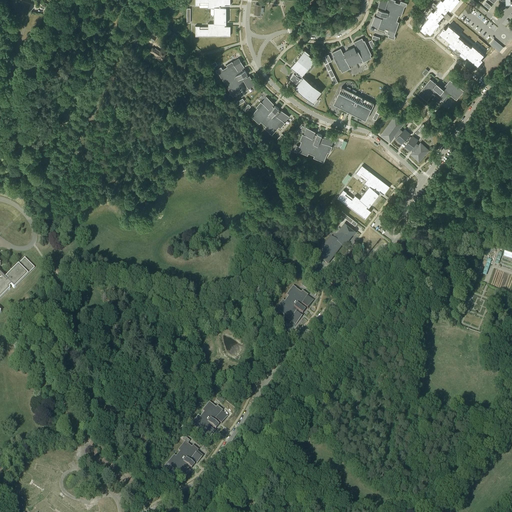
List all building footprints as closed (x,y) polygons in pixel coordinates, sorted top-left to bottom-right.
[(229,0),(194,0),(195,5),(199,5),(199,4),(199,2),(208,2),(208,4),(208,8),(214,8),(214,23),(208,23),(208,27),(208,29),(199,29),(199,27),(199,26),(195,26),(195,36),(230,36),(230,26),(226,26),(224,26),(224,24),(226,24),(226,7),(224,7),(224,5),(226,5),(230,5),(229,0)] [(375,16),(371,25),(372,26),(372,25),(379,27),(378,29),(385,31),(386,29),(388,30),(387,33),(389,34),(388,37),(394,39),(395,36),(396,33),(399,22),(397,21),(398,19),(399,16),(401,16),(405,6),(406,6),(407,3),(401,1),(400,4),(395,2),(396,0),(394,0),(380,0),(378,6),(381,7),(381,8),(380,10),(378,9),(377,14),(379,14),(378,15),(378,17),(375,16)] [(443,0),(442,0),(440,0),(436,4),(438,6),(434,11),(432,10),(427,15),(429,17),(419,28),(425,33),(427,31),(430,34),(440,23),(438,21),(449,9),(450,10),(459,0),(443,0)] [(439,33),(448,40),(450,42),(449,44),(454,49),(456,47),(461,52),(460,53),(465,58),(467,56),(478,66),(483,60),(481,58),(484,55),(473,45),(471,47),(463,40),(458,36),(460,35),(449,25),(446,29),(444,27),(439,33)] [(153,42),(154,40),(156,37),(150,33),(147,38),(153,42)] [(341,48),(332,52),(334,55),(333,56),(340,70),(341,70),(342,73),(351,68),(349,65),(362,59),(364,62),(372,58),(371,55),(372,55),(365,40),(364,41),(362,38),(354,42),(357,48),(356,48),(355,49),(355,48),(345,52),(345,53),(345,54),(344,54),(341,48)] [(494,40),(490,44),(500,52),(503,47),(494,40)] [(153,48),(150,51),(157,56),(156,57),(160,60),(161,59),(162,60),(164,57),(163,56),(165,53),(162,51),(160,51),(156,48),(154,50),(153,48)] [(291,67),(296,70),(291,77),(293,79),(298,83),(295,88),(309,99),(307,100),(312,104),(322,91),(302,75),(315,60),(309,55),(304,51),(303,49),(299,54),(301,55),(291,67)] [(221,66),(215,70),(217,73),(218,72),(223,82),(225,81),(229,86),(227,87),(232,97),(242,91),(243,93),(249,89),(248,88),(254,84),(254,85),(255,84),(249,75),(247,77),(245,75),(247,74),(244,70),(243,71),(241,69),(244,67),(239,58),(238,58),(239,59),(233,62),(232,61),(226,65),(227,67),(223,69),(221,66)] [(428,66),(422,73),(425,75),(431,69),(428,66)] [(426,84),(425,85),(418,94),(427,101),(433,93),(436,96),(437,97),(444,103),(444,102),(443,101),(448,94),(457,100),(464,91),(450,79),(445,85),(446,86),(444,89),(439,85),(438,86),(436,85),(437,84),(437,83),(436,83),(436,84),(430,79),(426,84)] [(342,87),(333,103),(351,112),(366,120),(374,103),(342,87)] [(256,107),(257,108),(250,116),(259,124),(261,122),(265,126),(264,128),(272,135),(279,127),(281,128),(285,123),(284,122),(289,117),(290,117),(282,110),(280,112),(279,112),(278,111),(279,109),(275,106),(274,107),(273,107),(272,106),(274,103),(266,96),(266,97),(267,97),(262,102),(261,101),(256,107)] [(405,147),(410,151),(411,150),(413,152),(411,154),(419,161),(428,150),(421,143),(419,145),(418,144),(416,143),(417,141),(411,137),(408,142),(405,140),(409,136),(403,130),(403,131),(399,128),(403,123),(395,117),(390,125),(389,124),(386,128),(387,128),(382,135),(390,141),(394,136),(397,138),(396,139),(401,144),(402,143),(403,144),(405,145),(404,147),(405,147)] [(300,146),(297,145),(294,151),(297,152),(298,151),(308,156),(309,153),(314,156),(313,158),(324,162),(328,152),(330,153),(332,146),(331,146),(334,139),(334,140),(335,139),(325,135),(324,138),(321,137),(322,135),(318,133),(317,135),(314,134),(316,131),(306,127),(306,128),(307,128),(304,135),(302,134),(300,141),(301,141),(300,146)] [(344,190),(337,198),(365,219),(371,211),(368,208),(367,207),(368,206),(369,207),(379,194),(378,193),(379,191),(380,192),(384,195),(390,186),(362,165),(356,173),(359,176),(360,175),(361,174),(368,179),(367,180),(365,183),(369,186),(360,199),(356,196),(354,198),(352,200),(345,195),(346,193),(347,192),(344,190)] [(333,239),(331,237),(317,256),(328,264),(342,246),(344,247),(356,231),(345,223),(333,239)] [(0,277),(1,279),(0,280),(0,279),(0,312),(1,312),(0,311),(0,298),(10,289),(9,288),(11,286),(14,289),(34,268),(25,258),(5,277),(6,278),(5,279),(0,273),(0,266),(0,265),(0,277)] [(276,309),(275,309),(273,311),(279,315),(280,313),(284,316),(283,317),(289,322),(290,320),(296,325),(295,325),(296,325),(302,317),(299,315),(301,313),(302,314),(305,310),(304,309),(305,307),(308,309),(314,300),(313,301),(307,297),(308,295),(302,291),(301,293),(293,286),(286,295),(288,297),(284,302),(282,300),(276,309)] [(511,337),(504,336),(503,342),(509,343),(508,348),(511,348),(511,337)] [(200,417),(198,416),(191,424),(198,430),(196,431),(202,436),(203,434),(209,439),(208,440),(215,432),(212,430),(214,428),(216,429),(219,425),(217,424),(219,422),(221,424),(228,416),(227,417),(221,412),(223,411),(217,406),(216,408),(209,402),(202,411),(204,412),(200,417)] [(176,457),(174,455),(167,464),(173,469),(172,471),(178,475),(179,474),(185,479),(191,472),(188,469),(190,467),(191,469),(195,465),(193,464),(195,462),(197,464),(203,457),(197,452),(198,450),(193,446),(192,447),(185,442),(178,450),(180,452),(176,457)]
